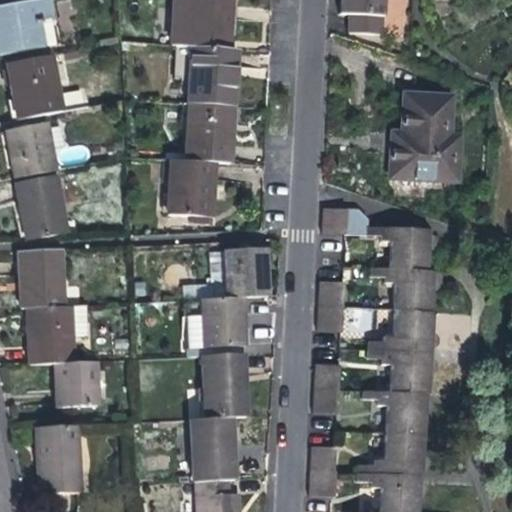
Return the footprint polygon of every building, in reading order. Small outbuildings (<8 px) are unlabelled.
[(49,19),(46,0),(37,0),(0,7),(0,55),(3,55),(4,64),(43,56),(37,21),(49,19)] [(170,0),(168,44),(191,46),(228,48),(229,23),(230,0),(170,0)] [(381,36),(382,0),(340,0),(340,7),(339,16),(347,17),(346,35),(381,36)] [(191,46),(187,103),(234,107),(235,80),(236,48),(228,48),(191,46)] [(43,56),(4,64),(9,89),(15,120),(61,112),(50,55),(43,56)] [(64,92),(67,106),(86,102),(83,88),(64,92)] [(398,159),(388,159),(386,182),(455,185),(457,137),(447,137),(449,99),(401,97),(399,135),(398,159)] [(187,103),(184,161),(213,162),(231,164),(233,126),(234,107),(187,103)] [(13,178),(54,171),(45,123),(4,131),(13,178)] [(388,146),(388,159),(398,159),(399,135),(389,134),(388,146)] [(211,193),(213,162),(184,161),(169,160),(167,217),(210,218),(211,193)] [(14,183),(25,241),(66,232),(56,176),(14,183)] [(365,237),(365,229),(365,222),(357,211),(322,210),(321,227),(321,235),(365,237)] [(365,237),(378,237),(379,230),(365,229),(365,237)] [(429,232),(379,230),(378,237),(378,244),(389,244),(388,272),(382,271),(382,280),(381,285),(392,286),(390,313),(392,313),(391,339),(380,338),(380,345),(380,361),(380,368),(389,368),(388,394),(376,394),(375,403),(375,409),(385,409),(384,436),(382,463),(372,462),(372,467),(372,477),(369,477),(369,485),(368,491),(379,491),(378,499),(378,511),(417,511),(419,478),(421,479),(425,396),(428,396),(432,316),(429,315),(431,274),(427,274),(429,232)] [(222,250),(224,299),(242,298),(267,297),(266,266),(265,248),(222,250)] [(18,309),(25,309),(63,307),(59,249),(16,251),(17,284),(18,309)] [(182,285),(183,297),(220,294),(217,251),(209,252),(211,283),(182,285)] [(368,278),(382,280),(382,271),(368,271),(368,278)] [(318,295),(317,309),(317,319),(316,333),(339,335),(342,284),(318,283),(318,295)] [(243,326),(242,298),(224,299),(199,300),(201,348),(244,346),(243,326)] [(28,366),(54,364),(73,364),(70,307),(63,307),(25,309),(26,328),(28,366)] [(371,329),(369,307),(344,310),(346,332),(371,329)] [(365,360),(380,361),(380,345),(366,344),(365,360)] [(200,357),(202,420),(235,418),(246,417),(244,381),(243,355),(200,357)] [(95,363),(73,364),(54,364),(55,386),(55,409),(97,406),(95,363)] [(314,373),(313,391),(312,401),(311,416),(335,417),(337,367),(314,366),(314,373)] [(362,402),(375,403),(376,394),(362,393),(362,402)] [(190,421),(194,482),(230,480),(239,479),(237,452),(235,418),(202,420),(190,421)] [(76,426),(34,427),(37,475),(38,494),(81,492),(76,426)] [(310,450),(309,473),(307,499),(331,500),(333,451),(310,450)] [(356,485),(369,485),(369,477),(372,477),(372,467),(359,466),(358,476),(355,476),(356,485)] [(194,482),(195,511),(241,511),(241,495),(231,495),(230,480),(194,482)]
